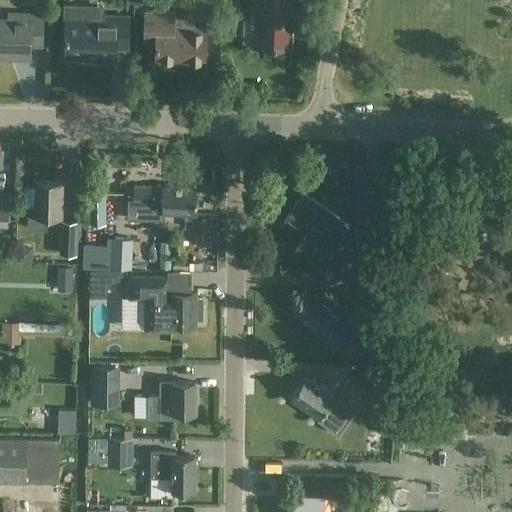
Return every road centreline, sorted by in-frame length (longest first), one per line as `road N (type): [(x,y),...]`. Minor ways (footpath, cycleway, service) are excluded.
road 1 (residential): [(234,511),(236,127)]
road 2 (unclassified): [(0,120),(236,127)]
road 3 (unclassified): [(317,129),(511,136)]
road 4 (residential): [(317,129),(339,0)]
